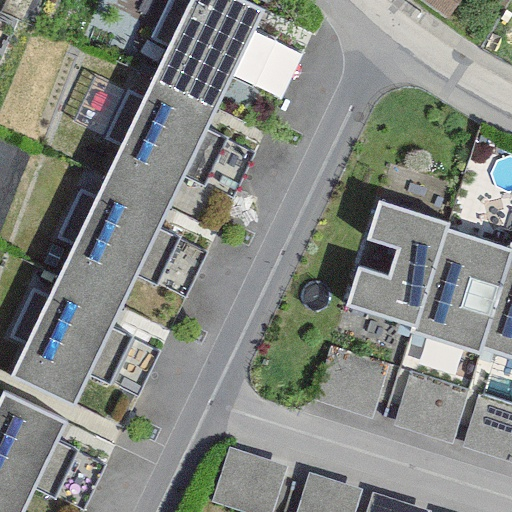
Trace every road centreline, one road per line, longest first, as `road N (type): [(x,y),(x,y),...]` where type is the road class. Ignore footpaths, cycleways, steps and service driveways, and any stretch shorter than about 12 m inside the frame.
road 1 (residential): [(393,31),(331,131),(161,511)]
road 2 (tertiary): [(393,31),(511,112)]
